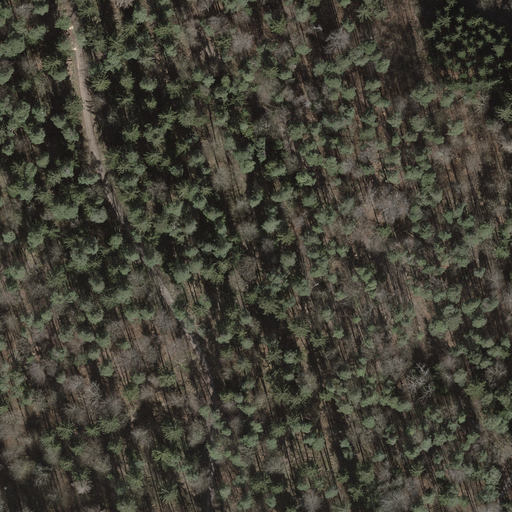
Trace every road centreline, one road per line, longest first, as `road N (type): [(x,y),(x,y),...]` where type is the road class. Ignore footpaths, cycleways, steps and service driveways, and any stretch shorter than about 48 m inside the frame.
road 1 (track): [(177,0),(209,52),(400,284),(511,478)]
road 2 (track): [(75,0),(88,146),(207,373),(208,511)]
